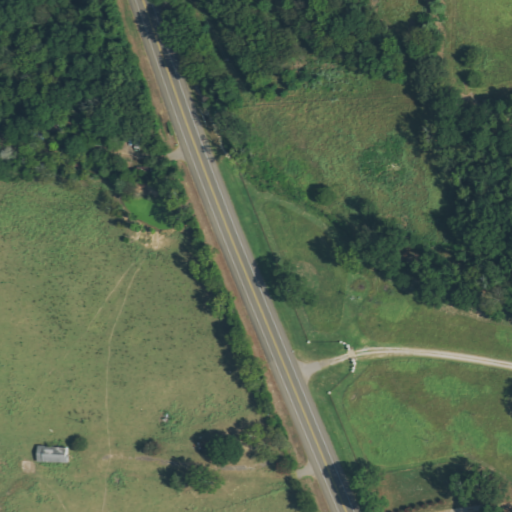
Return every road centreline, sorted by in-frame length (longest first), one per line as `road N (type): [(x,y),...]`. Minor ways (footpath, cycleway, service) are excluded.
road 1 (primary): [(297,376),(150,0)]
road 2 (residential): [(511,499),(386,409),(297,376)]
road 3 (primary): [(355,511),(297,376)]
